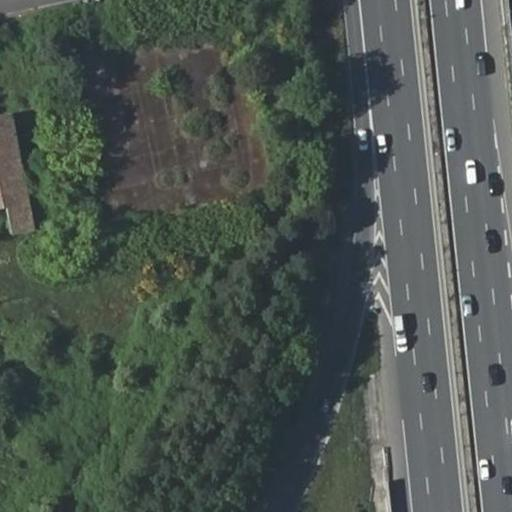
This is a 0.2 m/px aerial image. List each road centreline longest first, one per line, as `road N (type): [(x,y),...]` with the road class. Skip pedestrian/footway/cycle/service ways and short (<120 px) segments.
road 1 (motorway): [(352,0),(363,221),(356,306),(340,372),(285,511)]
road 2 (motorway): [(384,0),(432,511)]
road 3 (motorway): [(511,400),(471,0)]
